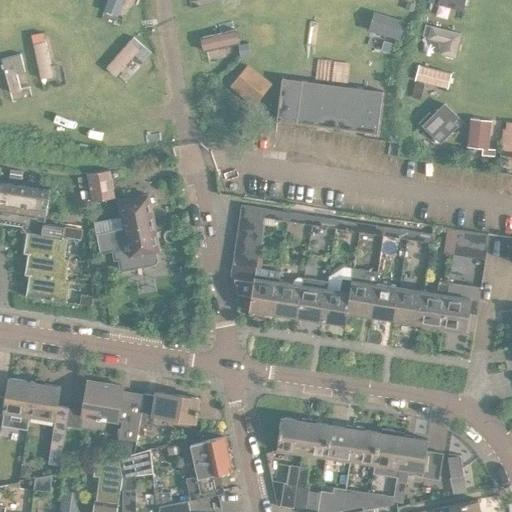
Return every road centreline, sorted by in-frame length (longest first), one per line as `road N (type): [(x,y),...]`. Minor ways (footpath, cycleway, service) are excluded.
road 1 (residential): [(228,365),(429,397),(473,413)]
road 2 (residential): [(0,330),(228,365)]
road 3 (residential): [(511,282),(496,281),(473,413)]
road 4 (residential): [(257,511),(228,365)]
